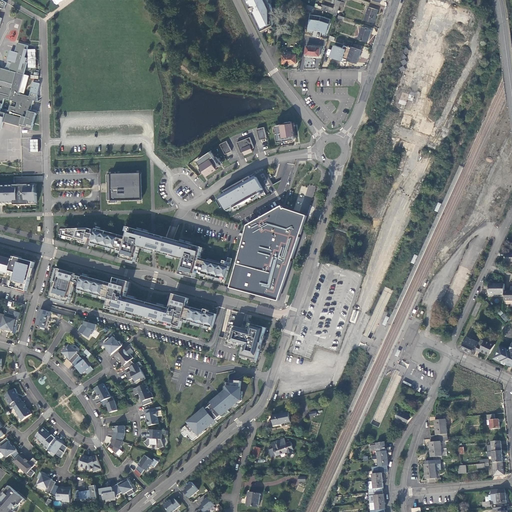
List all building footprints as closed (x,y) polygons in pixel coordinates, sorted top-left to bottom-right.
[(0,27),(2,20),(0,19),(0,11),(1,8),(5,10),(7,3),(1,0),(0,0),(0,129),(2,130),(4,122),(22,127),(32,130),(37,113),(31,112),(32,110),(30,109),(31,104),(33,105),(34,101),(38,102),(38,95),(37,95),(31,93),(30,97),(19,94),(28,63),(26,62),(28,58),(25,58),(29,46),(18,43),(15,52),(15,53),(11,52),(8,61),(12,62),(10,71),(16,73),(12,88),(0,84),(0,73),(1,68),(0,68),(0,27)] [(246,0),(261,31),(274,25),(273,18),(270,12),(273,10),(273,8),(269,0),(246,0)] [(340,5),(342,1),(337,0),(336,0),(334,8),(323,5),(322,9),(337,14),(340,5)] [(374,22),(378,10),(368,7),(364,19),(374,22)] [(325,35),(330,19),(310,13),(306,29),(325,35)] [(368,41),(372,30),(362,27),(359,38),(368,41)] [(357,63),(362,50),(352,46),(352,48),(344,45),(343,48),(335,45),(331,56),(343,61),(344,59),(348,60),(357,63)] [(320,56),(321,47),(307,46),(306,54),(320,56)] [(37,49),(29,49),(29,68),(37,68),(37,49)] [(283,55),(283,63),(297,63),(297,55),(283,55)] [(10,71),(1,68),(0,73),(0,84),(12,88),(16,73),(10,71)] [(401,93),(399,104),(406,105),(407,98),(412,99),(413,95),(401,93)] [(285,123),(276,125),(278,133),(277,133),(278,141),(288,140),(289,142),(293,141),(292,135),(295,135),(296,135),(294,123),(290,123),(290,122),(285,122),(285,123)] [(264,127),(257,129),(260,140),(267,138),(264,127)] [(254,148),(250,137),(237,142),(241,153),(244,152),(245,155),(253,152),(252,149),(254,148)] [(30,139),(29,152),(38,152),(38,139),(30,139)] [(232,151),(227,141),(220,144),(225,154),(232,151)] [(217,159),(211,151),(204,155),(204,156),(197,160),(203,169),(201,170),(203,173),(205,172),(205,173),(209,170),(211,173),(218,169),(218,168),(221,166),(219,163),(221,162),(219,158),(217,159)] [(142,200),(141,174),(116,175),(116,172),(109,173),(109,175),(107,175),(107,183),(108,183),(108,193),(107,193),(107,201),(109,201),(109,203),(116,203),(116,201),(142,200)] [(233,206),(235,209),(261,194),(260,191),(263,189),(256,177),(253,179),(252,177),(225,192),(227,194),(220,198),(227,210),(233,206)] [(0,201),(3,201),(3,203),(7,203),(7,204),(14,203),(14,205),(30,205),(30,203),(37,203),(37,193),(35,193),(35,185),(29,185),(14,185),(14,186),(0,186),(0,201)] [(295,257),(309,214),(284,206),(250,227),(233,289),(280,302),(295,257)] [(136,262),(139,248),(152,251),(152,234),(151,234),(129,228),(126,237),(96,229),(96,231),(90,229),(63,230),(62,235),(86,242),(88,238),(93,239),(92,244),(122,252),(121,256),(129,258),(129,260),(136,262)] [(201,274),(226,281),(230,267),(226,266),(223,265),(200,258),(203,248),(191,245),(188,244),(181,242),(155,235),(156,240),(156,252),(176,258),(184,260),(179,274),(187,276),(187,274),(195,276),(196,273),(197,270),(202,271),(201,274)] [(0,270),(6,273),(10,274),(10,271),(13,272),(16,273),(14,277),(13,282),(12,286),(12,287),(19,289),(18,291),(26,293),(31,278),(33,269),(35,262),(25,260),(14,257),(13,260),(0,255),(0,270)] [(76,274),(58,269),(50,298),(70,303),(75,284),(80,286),(79,291),(109,299),(107,307),(114,309),(113,311),(135,317),(136,315),(142,316),(146,302),(126,297),(128,288),(126,288),(128,281),(121,280),(120,283),(119,286),(113,284),(83,276),(83,277),(75,275),(76,274)] [(505,291),(505,284),(489,284),(489,295),(505,295),(505,291)] [(170,309),(150,303),(147,318),(152,319),(152,321),(174,327),(174,326),(181,327),(183,320),(213,328),(217,314),(209,312),(209,310),(205,309),(205,311),(193,308),(192,310),(186,308),(189,298),(177,295),(175,301),(172,300),(170,309)] [(148,303),(146,302),(142,316),(144,317),(147,318),(150,303),(148,303)] [(478,302),(472,315),(476,317),(482,303),(478,302)] [(51,312),(41,309),(36,325),(47,327),(49,322),(51,312)] [(1,330),(6,332),(6,330),(13,331),(15,325),(17,325),(20,313),(15,311),(14,316),(13,319),(5,317),(3,324),(1,330)] [(505,314),(501,317),(506,322),(509,319),(505,314)] [(96,331),(97,325),(85,321),(84,325),(83,325),(79,330),(83,333),(83,335),(86,337),(89,339),(92,334),(93,335),(96,331)] [(249,330),(234,326),(228,345),(237,347),(238,342),(245,344),(243,349),(241,356),(258,361),(267,328),(250,323),(249,330)] [(407,346),(412,348),(419,331),(409,327),(400,348),(405,350),(407,346)] [(111,340),(109,338),(104,342),(107,346),(106,347),(108,349),(109,351),(108,352),(111,355),(123,346),(119,342),(118,342),(114,337),(111,340)] [(468,353),(474,355),(476,350),(479,343),(466,337),(461,350),(468,353)] [(490,343),(481,339),(479,343),(476,350),(480,352),(488,355),(489,353),(490,354),(495,344),(490,342),(490,343)] [(77,353),(78,352),(70,345),(63,353),(67,357),(66,358),(69,360),(73,364),(80,356),(77,353)] [(511,346),(510,350),(501,347),(500,349),(499,349),(494,358),(501,361),(501,362),(509,366),(509,365),(511,365),(511,367),(511,346)] [(131,360),(134,358),(130,354),(129,355),(124,349),(115,357),(118,360),(120,362),(121,361),(123,363),(122,365),(126,370),(130,367),(135,365),(131,360)] [(78,361),(81,357),(80,356),(73,364),(72,364),(76,367),(76,366),(81,363),(78,361)] [(82,374),(86,371),(88,374),(94,369),(88,362),(86,363),(84,360),(81,357),(78,361),(81,363),(76,366),(79,370),(80,372),(82,374)] [(146,379),(140,368),(143,366),(140,362),(135,365),(130,367),(132,372),(131,372),(130,371),(126,374),(127,377),(129,380),(134,378),(135,382),(141,379),(142,381),(146,379)] [(224,393),(221,396),(212,403),(213,405),(208,409),(206,408),(198,415),(192,420),(192,421),(190,423),(190,424),(184,429),(186,431),(184,434),(187,437),(188,436),(190,435),(194,441),(206,431),(205,430),(211,425),(211,426),(217,421),(223,416),(229,411),(228,410),(234,406),(237,404),(238,404),(242,401),(243,392),(241,391),(242,381),(236,381),(236,383),(230,383),(228,383),(227,392),(224,394),(224,393)] [(111,397),(104,383),(94,389),(97,393),(97,392),(99,395),(102,401),(107,399),(111,397)] [(154,397),(152,392),(150,392),(147,384),(133,389),(136,395),(139,394),(140,396),(141,399),(143,406),(152,402),(151,399),(154,397)] [(18,396),(17,394),(16,389),(9,391),(9,393),(5,395),(11,405),(12,404),(14,408),(14,407),(23,402),(20,399),(18,396)] [(118,410),(113,396),(111,397),(107,399),(109,403),(108,404),(109,408),(110,413),(118,410)] [(27,408),(25,406),(26,405),(24,402),(23,402),(14,407),(17,411),(16,411),(22,421),(32,414),(29,410),(28,410),(27,408)] [(159,424),(158,417),(163,416),(161,407),(145,410),(146,416),(146,419),(148,418),(149,426),(159,424)] [(400,422),(406,424),(410,421),(413,417),(400,411),(395,422),(399,424),(400,422)] [(291,422),(289,412),(272,416),(274,425),(291,422)] [(495,420),(495,415),(487,415),(488,421),(490,421),(490,425),(491,430),(500,429),(499,424),(499,420),(495,420)] [(444,419),(443,416),(434,417),(434,420),(433,420),(434,424),(434,428),(446,427),(445,419),(444,419)] [(113,438),(123,441),(125,433),(125,426),(114,427),(115,432),(114,434),(113,438)] [(56,438),(52,435),(51,435),(48,433),(49,432),(48,430),(44,427),(36,436),(40,440),(46,445),(44,447),(48,450),(51,445),(55,438),(56,438)] [(435,435),(429,436),(430,439),(439,438),(438,435),(447,434),(446,427),(434,428),(435,432),(435,435)] [(164,447),(161,439),(162,430),(148,429),(148,434),(148,437),(149,437),(149,438),(144,442),(148,447),(152,443),(157,443),(158,449),(164,447)] [(18,451),(14,445),(13,446),(11,444),(9,442),(10,442),(7,438),(0,443),(0,450),(1,450),(7,457),(12,453),(13,455),(18,451)] [(60,442),(55,438),(51,445),(54,447),(51,451),(62,458),(65,453),(60,449),(63,444),(60,442)] [(122,445),(123,445),(124,442),(123,441),(113,438),(112,438),(111,442),(112,442),(112,444),(110,445),(109,446),(117,453),(120,449),(122,445)] [(269,450),(272,457),(288,452),(289,453),(293,452),(293,450),(294,450),(291,442),(286,444),(285,438),(272,443),(274,448),(269,450)] [(446,441),(446,438),(439,438),(430,439),(430,442),(429,442),(429,445),(430,450),(441,449),(440,441),(446,441)] [(492,445),(492,452),(502,451),(501,446),(501,442),(492,443),(492,445)] [(371,457),(372,460),(377,460),(387,459),(386,456),(386,451),(385,451),(384,448),(384,445),(379,445),(369,446),(369,452),(376,451),(377,456),(371,457)] [(261,448),(255,447),(252,456),(258,458),(261,448)] [(447,456),(446,448),(441,449),(430,450),(430,454),(431,458),(425,458),(425,461),(434,460),(440,460),(440,456),(447,456)] [(493,457),(494,463),(503,463),(502,456),(502,451),(492,452),(487,452),(487,453),(487,457),(493,457)] [(16,460),(14,461),(20,466),(28,473),(27,474),(32,477),(35,472),(32,469),(36,465),(35,464),(38,461),(34,458),(30,462),(27,459),(26,459),(24,457),(21,454),(20,455),(16,460)] [(102,469),(96,455),(93,456),(90,458),(87,457),(88,456),(83,455),(79,466),(86,468),(86,469),(90,470),(93,469),(94,472),(102,469)] [(153,461),(145,455),(141,461),(139,465),(136,469),(142,474),(145,469),(148,471),(152,465),(155,467),(159,462),(154,459),(153,461)] [(371,468),(372,471),(387,469),(386,467),(387,466),(387,462),(387,459),(377,460),(378,467),(371,468)] [(440,460),(434,460),(425,461),(425,465),(424,465),(425,467),(425,472),(436,471),(441,470),(440,460)] [(504,469),(503,463),(494,463),(493,464),(494,476),(504,476),(504,469)] [(467,473),(466,466),(458,467),(458,469),(459,474),(467,473)] [(371,474),(372,482),(381,481),(381,477),(381,473),(387,473),(387,469),(372,471),(372,474),(371,474)] [(427,480),(427,483),(440,481),(439,478),(437,479),(436,471),(425,472),(425,476),(426,480),(427,480)] [(47,488),(45,492),(51,494),(55,485),(56,482),(52,480),(53,479),(46,476),(47,475),(41,472),(38,478),(41,479),(38,484),(47,488)] [(123,492),(124,494),(127,493),(129,496),(135,493),(133,489),(134,489),(131,485),(130,486),(129,484),(130,483),(128,479),(125,481),(123,482),(122,481),(118,484),(123,492)] [(368,489),(368,493),(381,492),(381,488),(382,488),(382,484),(381,481),(372,482),(367,482),(368,489)] [(189,498),(199,490),(192,482),(189,485),(190,487),(187,489),(184,491),(189,498)] [(118,498),(117,495),(123,492),(118,484),(110,489),(109,490),(108,488),(105,488),(100,489),(101,495),(103,494),(104,500),(118,498)] [(71,488),(64,487),(64,489),(59,489),(60,487),(55,485),(51,494),(58,497),(57,500),(63,500),(63,501),(70,502),(71,488)] [(96,485),(90,486),(91,492),(87,492),(84,493),(84,492),(80,492),(81,500),(92,498),(92,499),(98,498),(96,485)] [(20,505),(25,499),(10,486),(0,497),(0,511),(16,511),(15,511),(14,510),(18,504),(20,505)] [(506,496),(505,489),(491,490),(492,501),(494,501),(494,504),(507,503),(506,496)] [(261,494),(249,492),(247,505),(259,507),(261,494)] [(373,495),(374,503),(384,502),(383,498),(383,495),(382,495),(381,492),(368,493),(368,496),(373,495)] [(204,511),(207,511),(215,505),(209,497),(205,500),(206,502),(203,504),(200,506),(204,511)] [(164,506),(169,511),(172,511),(180,506),(175,499),(172,501),(172,502),(169,504),(168,503),(164,506)] [(369,511),(383,511),(383,510),(384,510),(384,502),(374,503),(369,504),(369,511)]
